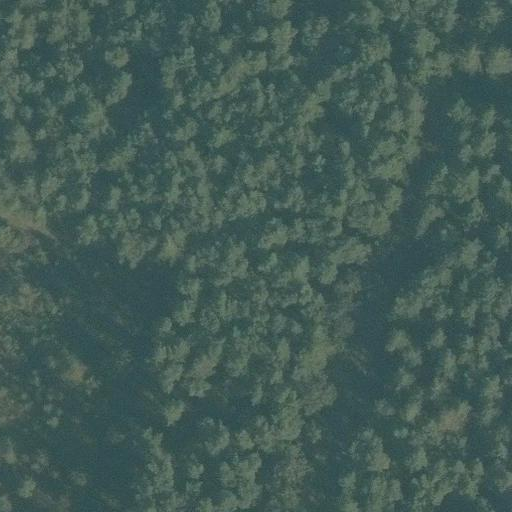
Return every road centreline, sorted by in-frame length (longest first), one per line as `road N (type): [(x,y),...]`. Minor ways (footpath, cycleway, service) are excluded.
road 1 (track): [(462,21),(310,511)]
road 2 (track): [(369,327),(0,205)]
